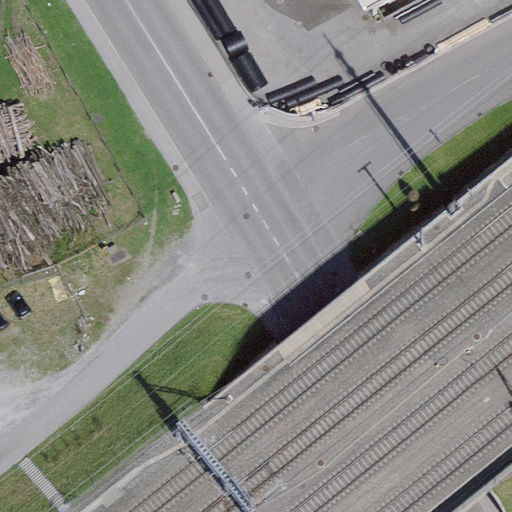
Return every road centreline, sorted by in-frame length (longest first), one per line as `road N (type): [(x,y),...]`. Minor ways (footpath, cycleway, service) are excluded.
road 1 (residential): [(445,511),(265,219)]
road 2 (unclassified): [(265,219),(511,47)]
road 3 (unclassified): [(265,219),(125,0)]
